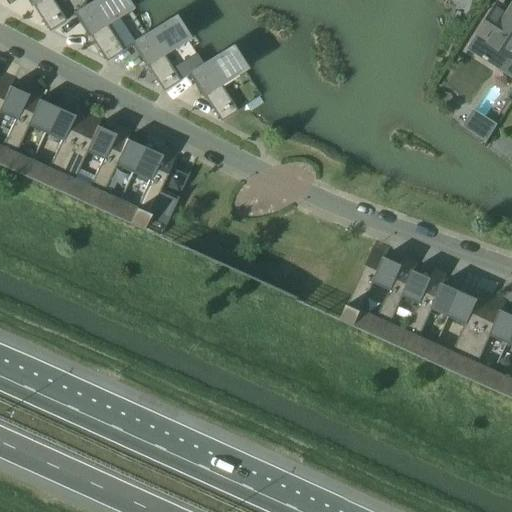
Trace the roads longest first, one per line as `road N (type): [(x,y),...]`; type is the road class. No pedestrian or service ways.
road 1 (residential): [(511,271),(254,171),(0,34)]
road 2 (motorway): [(302,511),(0,376)]
road 3 (motorway): [(0,445),(147,511)]
